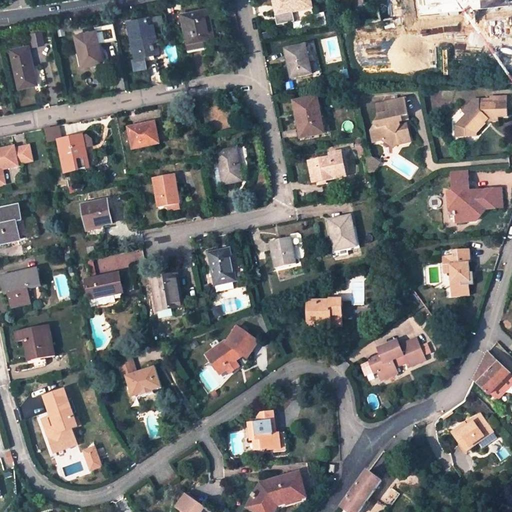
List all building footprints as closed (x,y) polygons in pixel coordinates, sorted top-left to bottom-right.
[(312,9),(310,0),(273,0),(276,13),(294,9),(295,12),(312,9)] [(405,24),(420,21),(416,0),(390,0),(395,25),(405,24)] [(213,37),(208,10),(183,14),(189,42),(199,40),(213,37)] [(163,24),(161,15),(149,18),(151,26),(153,26),(153,27),(163,24)] [(146,19),(127,22),(136,60),(144,59),(143,56),(154,54),(151,41),(149,41),(148,36),(155,34),(153,27),(153,26),(151,26),(148,27),(146,19)] [(407,38),(423,36),(420,21),(405,24),(407,38)] [(41,31),(29,33),(33,47),(44,44),(41,31)] [(102,62),(95,32),(76,36),(82,66),(102,62)] [(159,53),(155,34),(148,36),(149,41),(151,41),(154,54),(159,53)] [(199,40),(189,42),(190,49),(200,47),(199,40)] [(311,73),(305,45),(285,50),(291,78),(311,73)] [(37,85),(29,46),(12,50),(15,66),(13,66),(18,89),(37,85)] [(366,90),(366,79),(356,79),(356,90),(366,90)] [(235,103),(233,93),(225,95),(227,105),(235,103)] [(324,133),(317,98),(294,102),(298,124),(301,124),(304,137),(324,133)] [(405,99),(377,105),(380,117),(371,131),(373,142),(383,140),(393,147),(394,145),(398,140),(410,137),(407,125),(401,126),(400,122),(409,120),(405,99)] [(504,118),(503,99),(488,99),(488,102),(471,102),(460,113),(463,117),(453,127),(454,138),(464,138),(470,131),(474,135),(482,126),(479,123),(482,120),(486,123),(495,123),(495,119),(504,118)] [(132,150),(159,144),(155,123),(138,127),(138,129),(128,131),(132,150)] [(298,138),(304,137),(301,124),(298,124),(296,125),(298,138)] [(61,150),(65,173),(82,170),(86,169),(82,148),(85,147),(83,137),(62,142),(63,150),(61,150)] [(411,142),(410,137),(398,140),(394,145),(411,142)] [(361,139),(356,140),(359,155),(364,154),(361,139)] [(14,150),(14,148),(0,150),(0,184),(5,184),(2,169),(17,166),(17,164),(32,160),(29,147),(14,150)] [(236,149),(217,153),(222,177),(215,179),(217,186),(240,181),(238,169),(240,169),(236,149)] [(346,176),(341,151),(329,153),(330,157),(309,162),(314,185),(335,180),(335,179),(346,176)] [(371,157),(366,158),(369,173),(377,161),(371,157)] [(380,163),(377,161),(369,173),(373,173),(380,163)] [(452,172),(453,182),(469,181),(468,171),(452,172)] [(179,204),(174,175),(153,179),(158,208),(168,206),(177,204),(179,204)] [(469,181),(453,182),(453,192),(448,193),(450,210),(455,214),(455,216),(456,216),(457,223),(467,222),(476,212),(481,216),(487,209),(496,209),(494,190),(479,191),(475,196),(470,196),(469,181)] [(502,189),(494,190),(496,209),(504,208),(502,189)] [(82,207),(88,237),(105,234),(103,226),(112,224),(107,202),(82,207)] [(19,206),(0,209),(0,244),(25,239),(19,206)] [(477,222),(481,216),(476,212),(467,222),(477,222)] [(356,246),(350,217),(329,221),(335,250),(348,248),(356,246)] [(296,265),(291,238),(270,242),(275,268),(296,265)] [(404,242),(392,243),(393,250),(405,249),(404,242)] [(333,258),(349,255),(348,248),(335,250),(332,251),(333,258)] [(229,249),(209,254),(215,285),(234,281),(232,272),(234,272),(229,249)] [(450,274),(452,298),(471,297),(470,287),(475,286),(474,279),(471,279),(470,273),(470,263),(467,263),(466,250),(453,251),(453,256),(443,257),(443,266),(449,265),(450,274)] [(119,256),(121,264),(144,260),(142,252),(119,256)] [(40,284),(37,270),(2,278),(4,291),(8,290),(9,294),(12,308),(30,303),(28,287),(40,284)] [(118,274),(84,281),(89,302),(97,300),(98,308),(115,304),(114,297),(122,295),(118,274)] [(154,279),(162,318),(173,316),(172,309),(182,307),(176,275),(169,276),(166,277),(159,279),(154,279)] [(227,283),(215,285),(217,293),(229,290),(227,283)] [(331,301),(309,302),(309,323),(330,323),(330,325),(342,326),(342,301),(351,301),(351,291),(331,291),(331,301)] [(89,302),(90,309),(98,308),(97,300),(89,302)] [(172,309),(173,316),(186,314),(184,307),(182,307),(172,309)] [(54,356),(48,326),(16,332),(18,342),(24,341),(28,340),(32,360),(54,356)] [(224,342),(206,354),(217,370),(224,365),(227,370),(230,374),(239,367),(236,363),(234,359),(241,354),(245,357),(247,358),(259,342),(238,327),(226,344),(224,342)] [(408,367),(426,360),(424,356),(420,346),(417,339),(400,346),(398,341),(378,349),(381,356),(369,361),(374,373),(378,372),(381,381),(398,374),(394,364),(393,361),(403,357),(405,360),(408,367)] [(28,361),(32,360),(28,340),(24,341),(28,361)] [(432,353),(427,343),(420,346),(424,356),(432,353)] [(130,352),(116,356),(120,370),(126,369),(128,376),(126,376),(132,398),(141,395),(142,398),(154,394),(153,392),(163,389),(156,367),(144,371),(145,374),(140,375),(139,373),(137,373),(135,374),(133,367),(134,366),(130,352)] [(511,377),(509,375),(510,374),(488,352),(475,380),(490,395),(491,394),(498,400),(511,384),(511,377)] [(234,359),(236,363),(245,357),(241,354),(234,359)] [(220,374),(227,370),(224,365),(217,370),(220,374)] [(120,370),(122,378),(126,376),(128,376),(126,369),(120,370)] [(74,418),(64,391),(45,397),(51,417),(48,418),(51,428),(46,430),(52,448),(75,440),(72,429),(77,427),(74,418)] [(276,434),(273,413),(261,414),(261,417),(262,423),(258,423),(249,424),(252,451),(268,449),(268,451),(277,449),(281,449),(279,434),(276,434)] [(465,424),(452,433),(465,451),(478,443),(477,441),(492,431),(480,415),(470,422),(471,423),(466,426),(465,424)] [(480,445),(495,435),(492,431),(477,441),(478,443),(480,445)] [(285,433),(279,434),(281,449),(277,449),(277,453),(287,451),(285,433)] [(77,445),(75,440),(52,448),(54,453),(77,445)] [(91,471),(94,470),(89,456),(97,453),(96,448),(85,452),(91,471)] [(97,453),(89,456),(94,470),(102,467),(97,453)] [(346,511),(359,511),(382,482),(368,471),(341,508),(346,511)] [(305,498),(299,473),(269,481),(270,485),(263,487),(262,485),(247,507),(254,511),(258,511),(264,505),(273,511),(277,506),(286,503),(287,505),(297,502),(297,500),(305,498)] [(209,511),(186,495),(177,508),(183,511),(209,511)]
